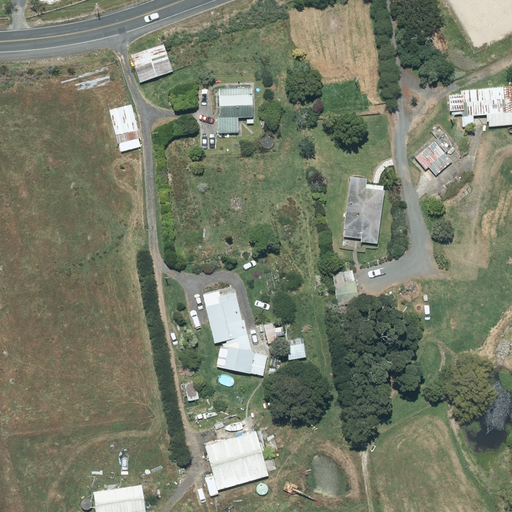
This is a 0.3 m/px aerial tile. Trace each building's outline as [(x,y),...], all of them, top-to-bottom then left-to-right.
[(163,43),(128,55),(139,84),(173,72),(163,43)] [(474,116),(486,116),(486,127),(511,125),(511,86),(460,89),(461,94),(449,95),(451,114),(461,114),(462,130),(475,129),(474,116)] [(239,133),(238,113),(253,113),(252,87),(210,89),(212,134),(239,133)] [(131,103),(107,110),(119,151),(143,144),(131,103)] [(453,156),(434,137),(414,157),(434,176),(453,156)] [(379,243),(385,185),(366,183),(367,175),(351,173),(345,239),(379,243)] [(213,344),(220,343),(215,365),(263,375),(267,355),(250,349),(239,287),(204,294),(213,344)] [(306,340),(286,341),(288,360),(308,358),(306,340)] [(255,415),(214,424),(217,441),(205,443),(209,461),(262,450),(255,415)] [(144,483),(94,487),(96,511),(129,511),(146,511),(144,483)]
